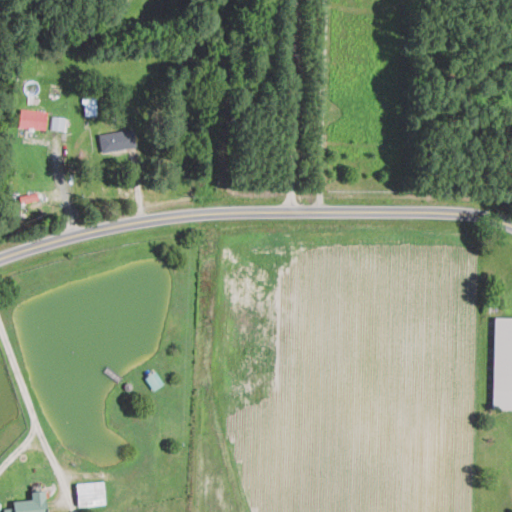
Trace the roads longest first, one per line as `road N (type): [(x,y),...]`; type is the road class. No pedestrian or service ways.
road 1 (residential): [(0,258),(168,218),(446,212),(511,224)]
road 2 (residential): [(320,211),(327,0)]
road 3 (residential): [(293,211),(293,0)]
